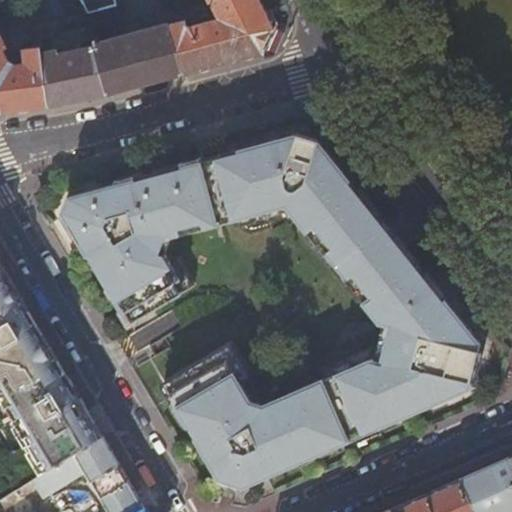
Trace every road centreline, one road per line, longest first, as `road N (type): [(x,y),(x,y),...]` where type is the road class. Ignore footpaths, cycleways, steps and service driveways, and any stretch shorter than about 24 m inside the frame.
road 1 (residential): [(188,511),(0,199)]
road 2 (residential): [(347,61),(0,149)]
road 3 (secondary): [(347,61),(511,266)]
road 4 (residential): [(313,511),(511,424)]
